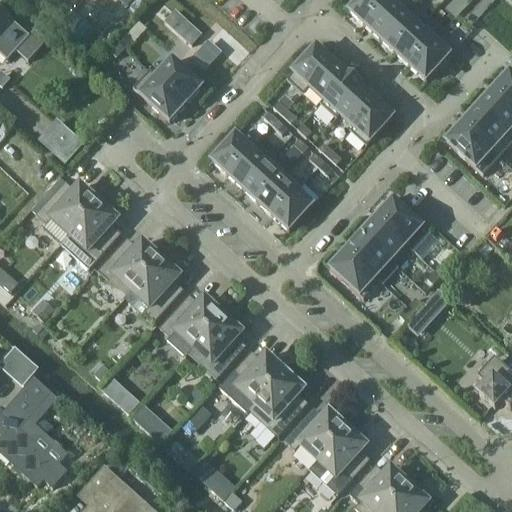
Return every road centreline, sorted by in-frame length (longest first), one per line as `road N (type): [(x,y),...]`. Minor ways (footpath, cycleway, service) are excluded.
road 1 (residential): [(284,269),(416,122),(413,103),(330,31),(317,30),(296,38),(177,170)]
road 2 (residential): [(265,289),(488,495),(509,499)]
road 3 (residential): [(508,460),(491,455),(284,269)]
road 4 (residential): [(177,170),(133,132),(116,136),(116,154),(157,192)]
road 5 (residential): [(284,269),(177,170)]
road 6 (residential): [(157,192),(265,289)]
